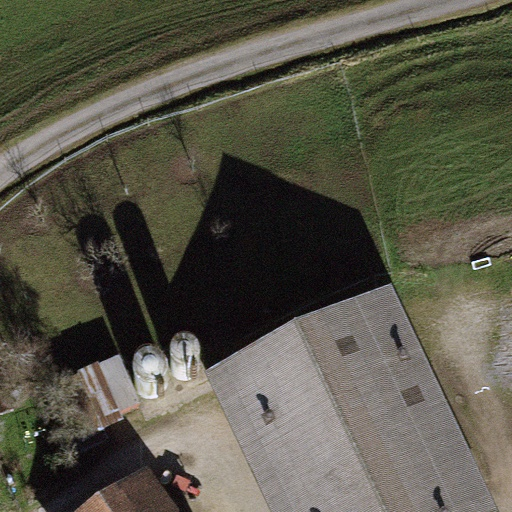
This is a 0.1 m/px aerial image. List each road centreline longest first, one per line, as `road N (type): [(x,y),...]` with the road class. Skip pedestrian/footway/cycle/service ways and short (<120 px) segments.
road 1 (track): [(0,191),(41,153),(451,0)]
road 2 (track): [(45,511),(194,420)]
